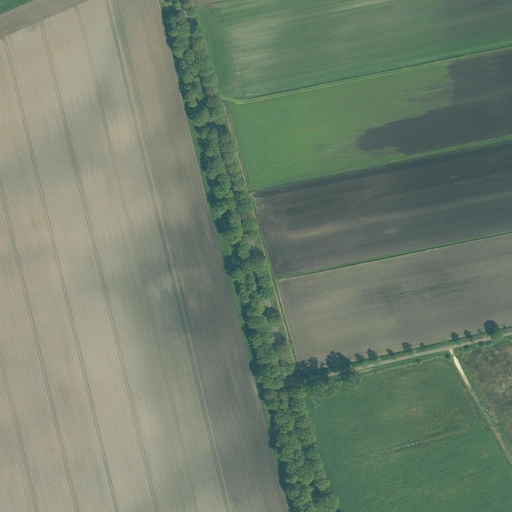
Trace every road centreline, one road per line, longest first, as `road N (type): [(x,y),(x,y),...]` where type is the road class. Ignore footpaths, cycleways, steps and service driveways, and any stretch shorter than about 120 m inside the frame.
road 1 (tertiary): [(289,382),(183,0)]
road 2 (unclassified): [(289,382),(511,332)]
road 3 (tertiary): [(333,511),(289,382)]
road 4 (track): [(447,346),(511,460)]
